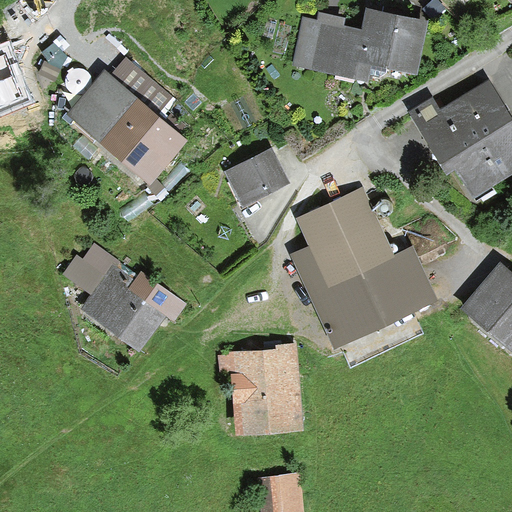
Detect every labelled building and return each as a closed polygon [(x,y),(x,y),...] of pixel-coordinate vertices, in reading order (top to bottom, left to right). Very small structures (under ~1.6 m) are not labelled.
[(360,25),(341,22),(343,13),(317,9),(316,17),(301,15),(292,64),(368,77),(371,59),(417,68),(427,14),(364,4),(360,25)] [(209,52),(188,30),(175,43),(195,64),(209,52)] [(60,66),(57,65),(65,60),(53,42),(41,50),(49,61),(43,59),(37,74),(53,81),(60,66)] [(186,135),(103,66),(66,110),(147,178),(143,183),(155,193),(164,183),(154,174),(186,135)] [(511,168),(511,114),(489,75),(439,105),(432,93),(409,107),(445,167),(454,162),(475,198),(494,186),(491,181),(511,168)] [(271,144),(223,168),(228,179),(226,180),(240,207),(270,192),(268,188),(288,178),(271,144)] [(332,345),(436,296),(410,241),(393,249),(362,184),(295,215),(308,242),(288,251),(332,345)] [(206,205),(194,194),(184,205),(195,216),(206,205)] [(187,303),(138,269),(136,272),(92,242),(81,257),(75,252),(61,272),(88,291),(79,305),(141,348),(166,313),(176,320),(187,303)] [(511,266),(499,256),(460,302),(511,345),(511,266)] [(219,370),(229,369),(234,429),(303,423),(296,339),(274,341),(274,344),(227,349),(227,352),(217,353),(219,370)] [(300,470),(256,474),(259,511),(270,511),(304,508),(300,470)]
